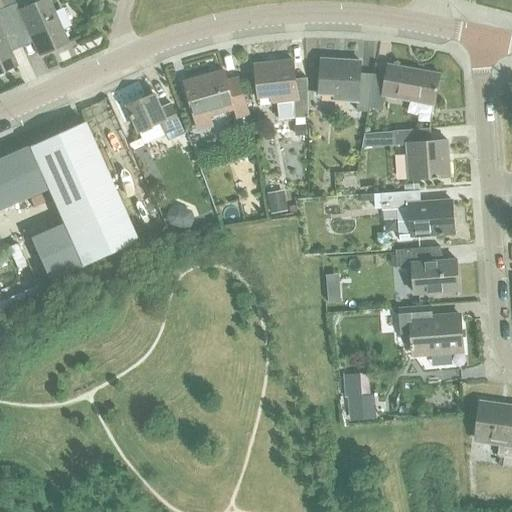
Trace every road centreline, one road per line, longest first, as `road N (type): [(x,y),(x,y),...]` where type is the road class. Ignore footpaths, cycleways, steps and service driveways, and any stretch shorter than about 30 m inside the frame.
road 1 (residential): [(481,37),(501,351),(511,363)]
road 2 (residential): [(430,25),(288,15),(212,26),(128,56)]
road 3 (residential): [(128,56),(0,114)]
